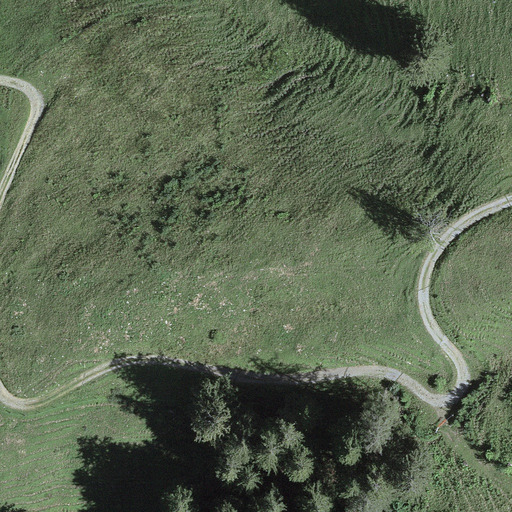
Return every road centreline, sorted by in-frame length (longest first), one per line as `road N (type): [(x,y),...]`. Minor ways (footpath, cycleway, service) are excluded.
road 1 (track): [(444,394),(372,368),(234,370),(120,359),(46,404),(15,408),(0,391)]
road 2 (track): [(444,394),(467,383),(465,365),(428,320),(424,271),(455,234),(511,198)]
road 3 (track): [(0,205),(39,115),(39,99),(0,81)]
